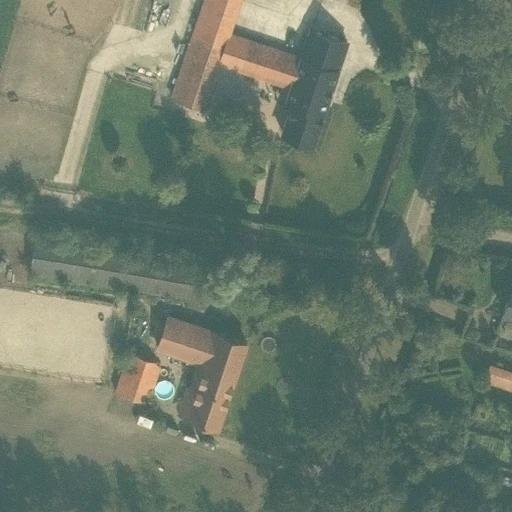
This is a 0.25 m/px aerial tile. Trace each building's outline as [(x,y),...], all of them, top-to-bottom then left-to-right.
[(127,0),(126,26),(149,28),(150,0),(127,0)] [(282,133),(312,143),(347,40),(311,29),(301,57),(230,33),(241,0),(203,0),(172,97),(205,108),(211,92),(208,91),(218,62),(291,86),(285,104),(291,106),(282,133)] [(219,303),(225,267),(35,236),(29,272),(219,303)] [(254,286),(263,289),(268,276),(258,272),(254,286)] [(511,284),(503,311),(511,314),(511,284)] [(188,416),(217,426),(246,341),(210,329),(209,330),(168,316),(158,347),(199,361),(190,387),(196,389),(188,416)] [(140,400),(145,384),(155,385),(160,367),(153,360),(154,360),(129,351),(115,391),(140,400)] [(511,390),(511,389),(511,368),(492,363),(486,383),(511,390)]
